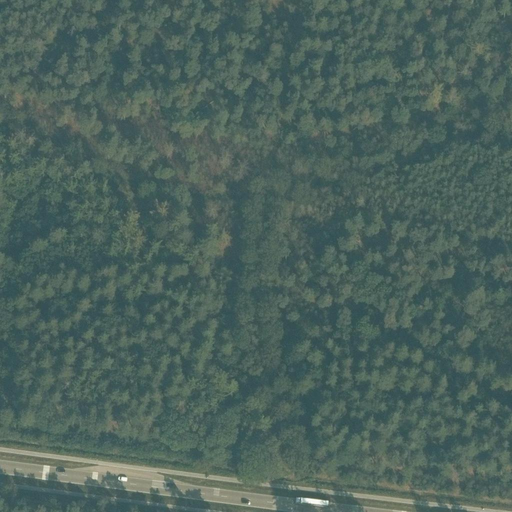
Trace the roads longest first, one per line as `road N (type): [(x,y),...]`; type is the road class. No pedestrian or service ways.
road 1 (track): [(275,425),(264,339),(266,253),(282,135),(510,0)]
road 2 (primary): [(316,511),(0,470)]
